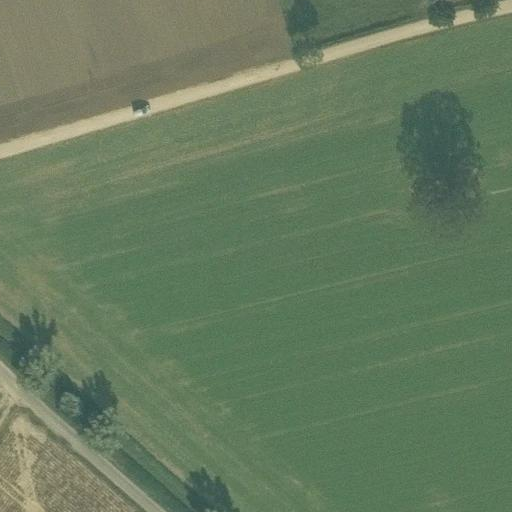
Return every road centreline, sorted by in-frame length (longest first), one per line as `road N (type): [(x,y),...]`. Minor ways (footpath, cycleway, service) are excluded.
road 1 (unclassified): [(511,4),(316,54),(0,154)]
road 2 (unclassified): [(154,511),(0,374)]
